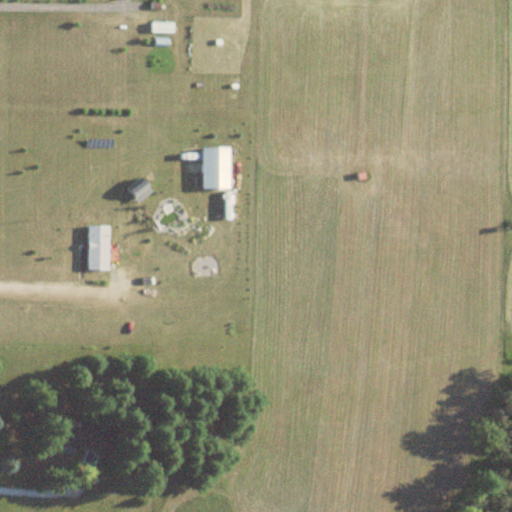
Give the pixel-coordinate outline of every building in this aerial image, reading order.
[(171,33),(170,23),(148,23),(148,34),(171,33)] [(381,195),(381,179),(368,179),(368,195),(381,195)] [(84,271),(105,271),(105,226),(84,226),(84,271)] [(114,383),(114,407),(130,407),(130,383),(114,383)] [(67,435),(99,459),(111,443),(78,420),(67,435)]
